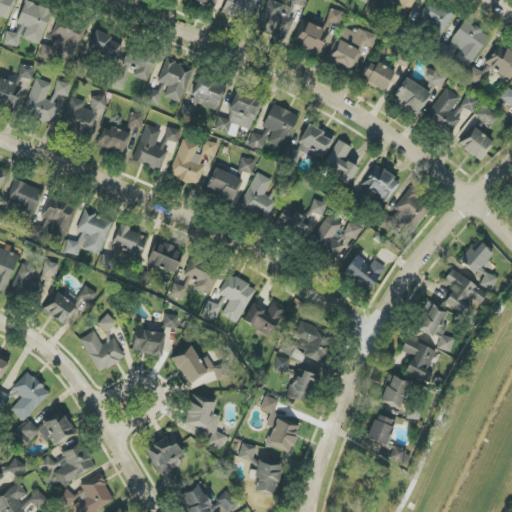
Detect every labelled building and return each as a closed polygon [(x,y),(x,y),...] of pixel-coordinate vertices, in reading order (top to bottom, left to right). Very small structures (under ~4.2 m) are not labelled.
[(0,0),(0,15),(10,18),(14,0),(0,0)] [(248,23),(257,0),(226,0),(222,13),(248,23)] [(268,0),(257,27),(285,40),(294,19),(289,17),(292,9),(270,0),(268,0)] [(387,0),(408,12),(415,0),(387,0)] [(455,12),(434,0),(429,0),(417,21),(442,36),(455,12)] [(43,44),(50,8),(23,3),(17,33),(6,31),(3,44),(18,47),(19,39),(43,44)] [(324,28),(300,21),(293,46),(323,54),(332,23),(340,26),(344,13),(330,9),(324,28)] [(454,61),(469,69),(489,33),(464,19),(449,47),(459,52),(454,61)] [(84,28),(57,20),(52,36),(58,39),(55,48),(43,44),(39,56),(53,61),(55,55),(73,61),(84,28)] [(357,28),(355,32),(341,27),(329,59),(353,69),(363,45),(372,49),(378,36),(357,28)] [(115,60),(123,43),(96,31),(89,48),(115,60)] [(511,76),(511,53),(499,44),(485,63),(509,81),(511,76)] [(151,80),(155,56),(127,51),(122,75),(112,73),(110,86),(124,89),(127,75),(151,80)] [(158,82),(168,85),(164,98),(181,103),(193,68),(166,59),(158,82)] [(386,90),(394,72),(369,60),(361,79),(386,90)] [(19,78),(32,80),(34,67),(21,65),(19,78)] [(476,85),(492,69),(487,66),(481,73),(473,66),(465,75),(476,85)] [(441,89),(448,76),(431,68),(424,80),(441,89)] [(0,105),(13,111),(23,88),(0,78),(0,105)] [(50,123),(60,95),(67,97),(71,85),(56,80),(54,85),(36,78),(23,113),(50,123)] [(184,104),(180,117),(191,121),(196,104),(217,111),(225,86),(197,78),(189,106),(184,104)] [(417,116),(431,94),(406,78),(392,100),(417,116)] [(160,105),(165,84),(161,84),(159,91),(145,88),(142,102),(160,105)] [(451,134),(459,119),(450,114),(459,96),(443,88),(426,120),(451,134)] [(511,91),(508,88),(500,100),(511,107),(511,105),(511,91)] [(214,129),(230,135),(230,134),(235,136),(239,126),(251,131),(263,98),(238,89),(226,119),(218,116),(214,129)] [(72,97),(60,129),(87,139),(99,108),(103,110),(107,99),(95,95),(89,110),(83,108),(85,102),(72,97)] [(479,102),(467,95),(454,116),(459,119),(465,109),(473,113),(479,102)] [(497,118),(484,105),(473,117),(486,129),(497,118)] [(297,114),(271,106),(264,128),(272,130),(267,144),(286,150),(297,114)] [(127,156),(140,115),(132,113),(125,133),(103,126),(97,146),(127,156)] [(132,161),(160,172),(168,152),(155,146),(161,131),(147,125),(132,161)] [(321,163),(333,137),(308,125),(296,151),(290,148),(285,159),(296,164),(301,153),(321,163)] [(162,148),(167,150),(170,141),(178,144),(182,130),(167,127),(162,148)] [(494,142),(472,127),(458,146),(480,161),(494,142)] [(170,177),(198,186),(204,165),(202,164),(205,154),(214,157),(218,144),(202,140),(201,145),(182,139),(170,177)] [(349,184),(358,168),(344,160),(351,148),(338,140),(322,168),(349,184)] [(238,172),(252,175),(255,161),(241,158),(238,172)] [(361,186),(387,203),(400,182),(374,165),(361,186)] [(242,179),(214,169),(206,190),(234,201),(242,179)] [(272,181),(256,173),(239,208),(267,221),(278,198),(266,192),(272,181)] [(5,202),(33,215),(44,192),(15,179),(5,202)] [(391,214),(387,212),(378,226),(387,232),(392,224),(411,236),(432,206),(408,190),(391,214)] [(65,242),(75,204),(49,197),(41,227),(31,224),(28,237),(45,242),(46,237),(65,242)] [(285,206),(275,226),(301,239),(314,213),(322,217),(328,205),(315,199),(306,216),(285,206)] [(99,255),(112,221),(84,211),(77,231),(81,233),(78,243),(68,239),(64,252),(78,257),(81,248),(99,255)] [(362,228),(347,221),(345,225),(326,215),(310,245),(337,259),(348,237),(355,241),(362,228)] [(147,236),(119,226),(112,246),(140,256),(147,236)] [(182,251),(156,242),(149,265),(175,273),(182,251)] [(459,260),(481,280),(479,283),(489,291),(497,282),(481,267),(493,254),(481,244),(473,252),(470,248),(459,260)] [(18,255),(0,248),(0,290),(5,293),(18,255)] [(112,270),(114,257),(102,255),(100,268),(112,270)] [(385,268),(374,260),(370,265),(355,255),(343,274),(369,292),(385,268)] [(209,295),(219,271),(191,259),(184,276),(187,278),(183,286),(175,283),(169,295),(184,301),(190,287),(209,295)] [(21,265),(9,293),(36,305),(49,275),(54,277),(59,266),(47,261),(41,274),(21,265)] [(487,294),(451,269),(442,283),(452,290),(443,303),(463,317),(474,301),(479,305),(487,294)] [(237,325),(256,289),(229,274),(218,294),(230,300),(221,316),(237,325)] [(90,304),(97,293),(85,286),(78,297),(90,304)] [(42,312),(65,326),(77,307),(55,292),(42,312)] [(252,304),(242,322),(271,337),(286,308),(273,301),(267,312),(252,304)] [(203,316),(215,320),(219,305),(207,302),(203,316)] [(449,353),(454,340),(441,335),(450,312),(426,302),(415,330),(439,339),(436,348),(449,353)] [(117,324),(108,314),(98,324),(107,334),(117,324)] [(177,329),(178,316),(165,314),(163,327),(177,329)] [(303,356),(323,364),(334,337),(299,323),(292,340),(287,338),(281,352),(292,356),(296,347),(305,350),(303,356)] [(132,352),(162,357),(165,333),(136,329),(132,352)] [(114,338),(102,346),(94,331),(80,340),(99,373),(125,358),(114,338)] [(405,373),(429,383),(433,373),(428,371),(436,350),(406,338),(401,351),(412,356),(405,373)] [(183,383),(214,373),(217,381),(233,376),(228,362),(212,367),(209,357),(197,361),(193,349),(174,355),(183,383)] [(0,379),(2,380),(10,358),(0,354),(0,379)] [(290,359),(277,357),(274,370),(287,372),(290,359)] [(315,374),(294,371),(290,399),(312,402),(315,374)] [(22,398),(11,410),(23,422),(50,393),(27,372),(12,389),(22,398)] [(401,408),(410,383),(389,375),(380,401),(401,408)] [(185,425),(211,431),(208,445),(223,448),(225,435),(216,433),(220,416),(213,415),(216,400),(191,395),(185,425)] [(273,429),(266,444),(288,454),(301,426),(273,413),(279,402),(266,396),(259,409),(271,415),(266,425),(273,429)] [(366,439),(385,447),(396,422),(376,414),(366,439)] [(76,434),(73,427),(62,415),(44,422),(37,429),(30,421),(14,436),(20,450),(39,433),(47,441),(51,439),(54,446),(65,441),(69,438),(76,434)] [(160,476),(185,462),(170,435),(145,448),(160,476)] [(95,468),(81,443),(62,454),(64,458),(53,464),(50,457),(39,463),(45,474),(53,470),(62,487),(95,468)] [(259,464),(253,491),(274,496),(281,464),(254,458),(256,447),(242,444),(238,460),(259,464)] [(388,459),(402,464),(407,451),(393,446),(388,459)] [(19,478),(27,467),(15,459),(7,470),(19,478)] [(75,511),(93,511),(114,501),(100,474),(80,484),(83,490),(72,496),(69,490),(58,495),(65,508),(72,505),(75,511)] [(0,495),(0,511),(24,511),(32,508),(29,501),(21,505),(18,500),(26,495),(20,484),(0,495)] [(189,511),(219,511),(235,504),(230,494),(209,504),(200,485),(180,494),(189,511)] [(39,511),(49,501),(38,491),(29,501),(39,511)]
